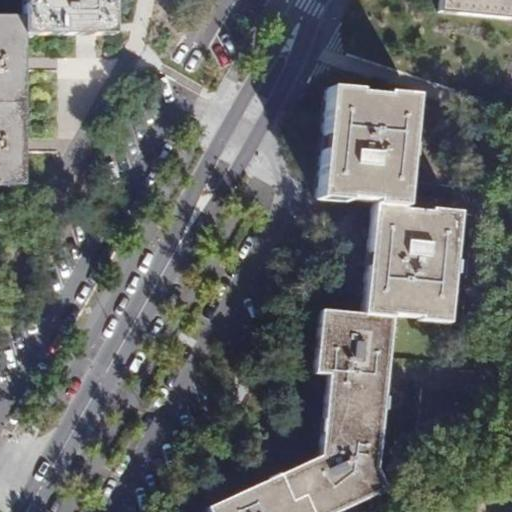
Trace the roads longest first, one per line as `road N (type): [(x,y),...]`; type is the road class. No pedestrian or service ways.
road 1 (residential): [(310,0),(254,117),(23,511)]
road 2 (residential): [(68,143),(144,17),(145,0)]
